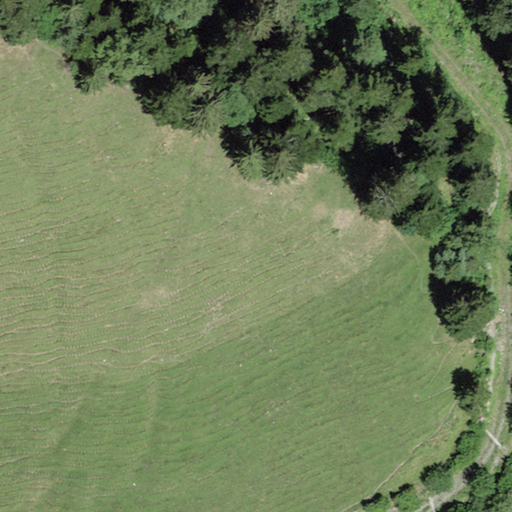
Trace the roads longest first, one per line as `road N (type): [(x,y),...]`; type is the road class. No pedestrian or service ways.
road 1 (track): [(418,511),(483,461),(509,332),(495,255),(511,177)]
road 2 (track): [(511,151),(395,0)]
